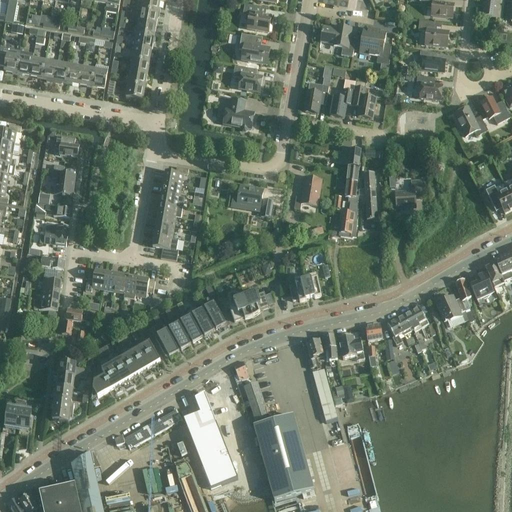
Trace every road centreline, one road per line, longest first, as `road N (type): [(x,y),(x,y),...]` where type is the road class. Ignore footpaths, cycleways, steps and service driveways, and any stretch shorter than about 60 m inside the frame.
road 1 (tertiary): [(0,501),(266,343),(418,296),(511,241)]
road 2 (residential): [(309,0),(273,168),(152,153)]
road 3 (unknown): [(282,338),(322,511)]
road 4 (residential): [(156,123),(0,95)]
road 5 (residential): [(178,0),(156,123)]
